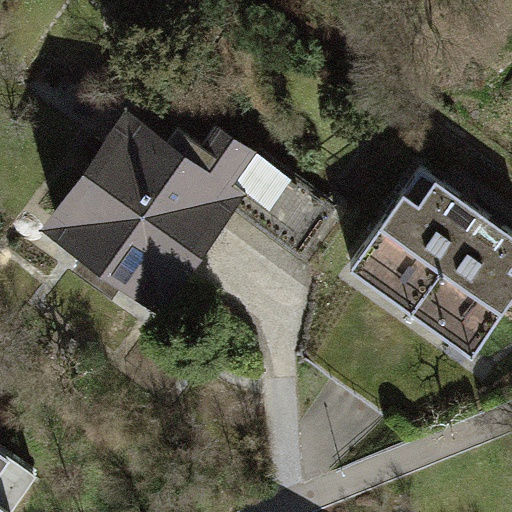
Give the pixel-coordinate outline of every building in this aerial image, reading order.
[(125,119),(56,213),(88,236),(75,254),(113,282),(126,264),(159,288),(226,196),(250,213),(280,171),(214,124),(200,143),(175,125),(161,145),(125,119)] [(348,258),(412,304),(481,206),(418,161),(348,258)] [(331,208),(280,171),(250,213),(301,249),(331,208)] [(412,304),(475,348),(511,295),(511,228),(481,206),(412,304)] [(0,446),(0,511),(2,511),(32,468),(0,446)]
